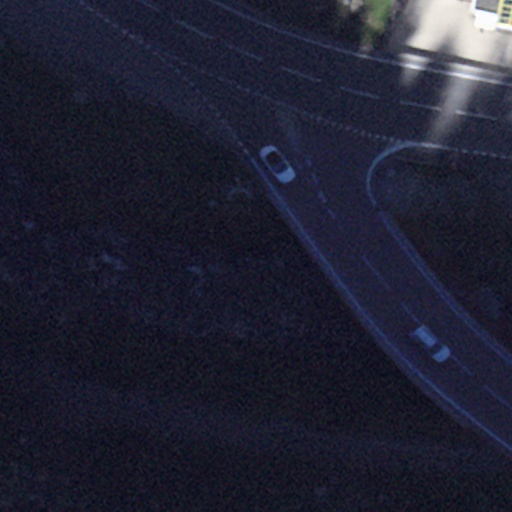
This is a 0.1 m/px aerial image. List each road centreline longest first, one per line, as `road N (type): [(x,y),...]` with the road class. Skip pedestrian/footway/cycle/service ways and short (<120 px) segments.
road 1 (tertiary): [(281,60),(296,158),(362,254),(436,338),(511,402)]
road 2 (secondary): [(281,60),(511,109)]
road 3 (secondary): [(139,0),(281,60)]
